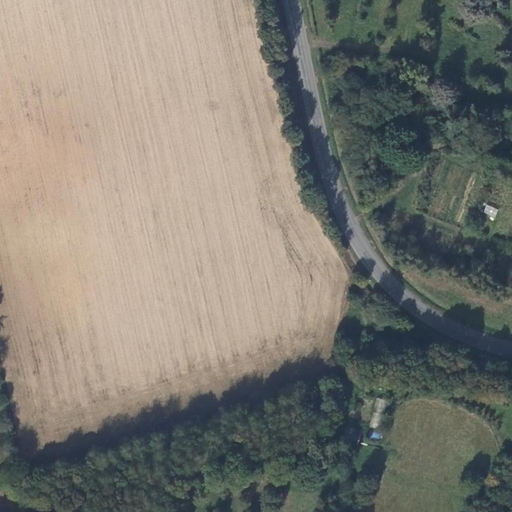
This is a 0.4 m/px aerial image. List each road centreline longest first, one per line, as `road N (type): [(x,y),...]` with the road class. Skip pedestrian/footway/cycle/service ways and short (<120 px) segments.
road 1 (tertiary): [(290,0),(329,173),(364,249),(397,291),(436,320),(511,350)]
road 2 (track): [(511,506),(356,471),(299,511)]
